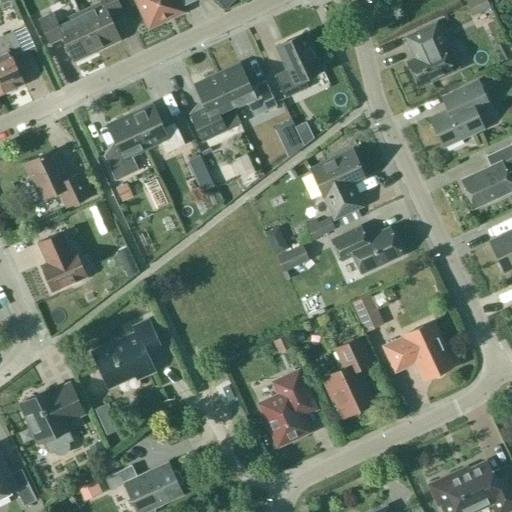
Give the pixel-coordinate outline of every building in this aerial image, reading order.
[(96,50),(119,39),(108,15),(121,10),(116,0),(100,0),(101,1),(79,12),(96,50)] [(136,0),(149,26),(181,10),(176,0),(136,0)] [(466,0),(471,11),(486,4),(484,0),(466,0)] [(74,61),(96,50),(79,12),(56,22),(52,13),(39,19),(50,43),(62,37),(74,61)] [(410,35),(419,55),(406,61),(418,87),(452,71),(441,45),(440,45),(436,36),(441,34),(435,23),(410,35)] [(0,36),(0,85),(3,92),(23,83),(12,57),(23,52),(13,31),(0,36)] [(275,47),(275,48),(277,47),(287,68),(274,74),(285,98),(307,87),(303,78),(322,69),(305,33),(275,47)] [(239,63),(216,74),(232,108),(233,107),(246,101),(253,116),(276,106),(265,81),(250,87),(239,63)] [(171,93),(166,74),(155,78),(161,96),(171,93)] [(216,74),(194,84),(205,108),(190,115),(202,140),(225,129),(225,128),(239,122),(233,107),(232,108),(216,74)] [(475,110),(488,104),(477,80),(441,96),(447,109),(431,116),(448,151),(464,143),(461,138),(483,128),(475,110)] [(129,114),(145,148),(159,141),(164,153),(184,144),(174,122),(163,127),(152,104),(129,114)] [(138,170),(131,154),(145,148),(129,114),(107,125),(118,148),(103,155),(115,180),(138,170)] [(282,135),(288,148),(300,142),(294,129),(282,135)] [(511,188),(511,184),(502,162),(511,157),(511,143),(485,155),(490,167),(461,180),(473,207),(511,188)] [(334,217),(361,205),(351,183),(365,176),(352,149),(310,169),(322,196),(324,195),(334,217)] [(55,193),(60,195),(66,207),(89,196),(79,173),(66,179),(52,150),(24,163),(41,199),(55,193)] [(115,188),(121,200),(132,194),(126,182),(115,188)] [(87,210),(92,222),(104,216),(99,204),(87,210)] [(305,222),(311,236),(334,226),(329,215),(316,221),(315,217),(305,222)] [(388,227),(365,238),(359,226),(331,239),(341,260),(352,255),(361,273),(401,254),(388,227)] [(86,276),(74,250),(70,251),(62,231),(37,242),(46,262),(40,265),(52,291),(70,283),(74,284),(81,281),(82,278),(86,276)] [(511,231),(490,242),(503,271),(511,266),(511,231)] [(275,255),(282,270),(308,259),(301,243),(275,255)] [(124,247),(115,251),(126,276),(135,272),(124,247)] [(355,304),(364,324),(378,317),(376,313),(379,312),(371,297),(355,304)] [(91,352),(107,387),(135,374),(137,378),(154,370),(147,356),(161,350),(147,319),(132,326),(134,332),(91,352)] [(415,361),(423,378),(452,365),(432,321),(403,334),(404,337),(384,346),(395,370),(415,361)] [(272,340),(277,352),(291,346),(285,334),(272,340)] [(373,402),(357,368),(370,362),(359,337),(336,348),(343,364),(341,370),(322,378),(332,400),(335,399),(343,415),(373,402)] [(278,394),(259,403),(271,431),(275,430),(281,443),(308,431),(298,408),(313,401),(298,370),(272,381),(278,394)] [(52,394),(50,389),(36,396),(31,394),(26,397),(24,402),(21,403),(39,441),(41,440),(47,452),(51,450),(54,453),(57,455),(60,455),(64,454),(67,452),(68,449),(69,445),(68,442),(72,440),(66,427),(68,427),(65,420),(82,411),(69,385),(52,394)] [(146,399),(154,416),(166,410),(159,393),(146,399)] [(0,496),(15,489),(23,505),(36,499),(21,469),(9,474),(5,466),(2,461),(0,462),(0,461),(0,496)] [(460,475),(459,472),(430,485),(439,503),(442,502),(446,511),(463,511),(495,498),(502,511),(511,506),(511,485),(507,474),(494,480),(486,463),(460,475)] [(105,477),(110,490),(124,484),(136,511),(152,511),(154,508),(153,506),(165,501),(164,499),(181,491),(178,484),(180,484),(181,479),(178,472),(174,470),(172,471),(169,465),(152,472),(151,470),(146,473),(145,472),(136,476),(131,465),(105,477)] [(88,497),(104,485),(94,474),(79,485),(88,497)] [(389,502),(407,496),(401,474),(383,479),(389,502)]
